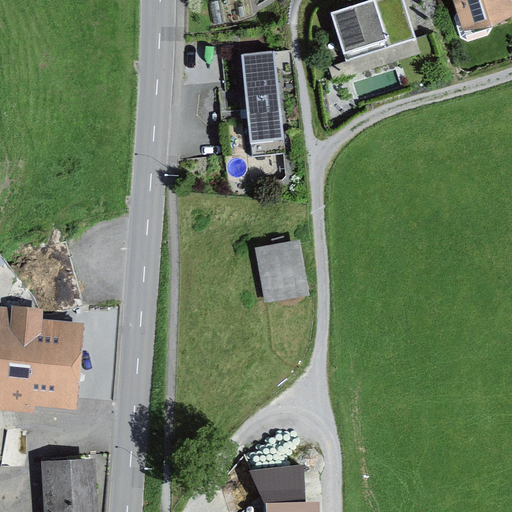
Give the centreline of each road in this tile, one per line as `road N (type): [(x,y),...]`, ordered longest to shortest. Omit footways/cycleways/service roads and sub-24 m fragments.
road 1 (tertiary): [(155,0),(125,511)]
road 2 (track): [(317,143),(318,381),(331,511)]
road 3 (track): [(511,81),(317,143)]
road 4 (track): [(318,381),(242,425),(183,511)]
road 5 (track): [(297,0),(298,73),(317,143)]
